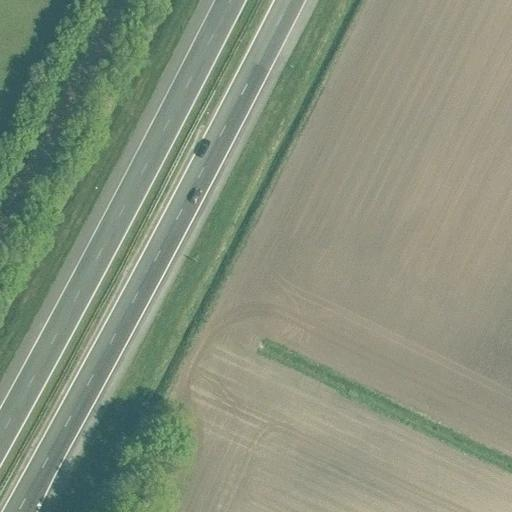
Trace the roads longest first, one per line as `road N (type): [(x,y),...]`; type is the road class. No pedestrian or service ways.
road 1 (motorway): [(15,511),(291,0)]
road 2 (motorway): [(228,0),(0,434)]
